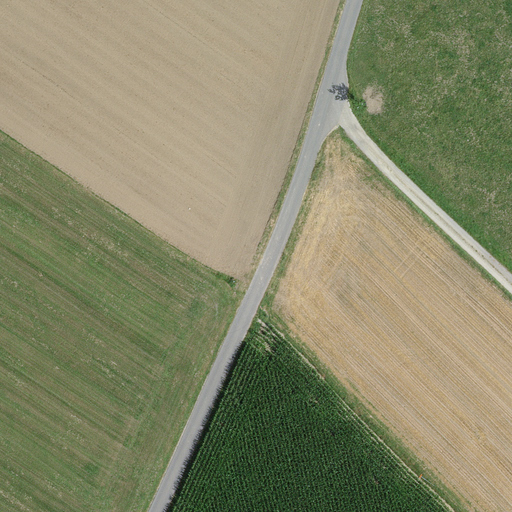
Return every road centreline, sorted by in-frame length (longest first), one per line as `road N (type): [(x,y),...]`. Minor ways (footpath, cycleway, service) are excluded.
road 1 (unclassified): [(357,0),(281,232),(157,511)]
road 2 (track): [(327,89),(359,137),(511,290)]
